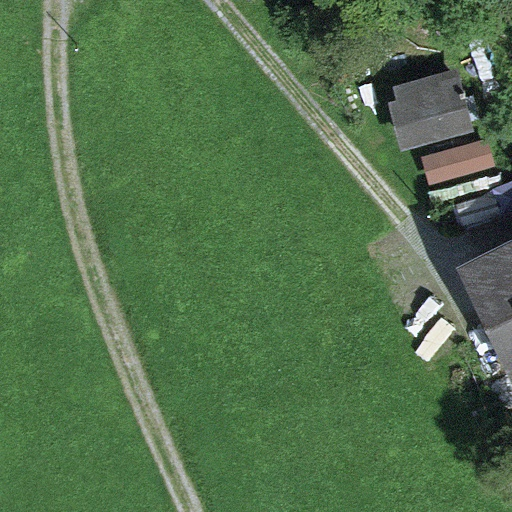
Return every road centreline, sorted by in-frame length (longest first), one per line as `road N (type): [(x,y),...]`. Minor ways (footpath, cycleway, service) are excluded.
road 1 (track): [(56,0),(76,218),(194,511)]
road 2 (track): [(452,241),(247,0)]
